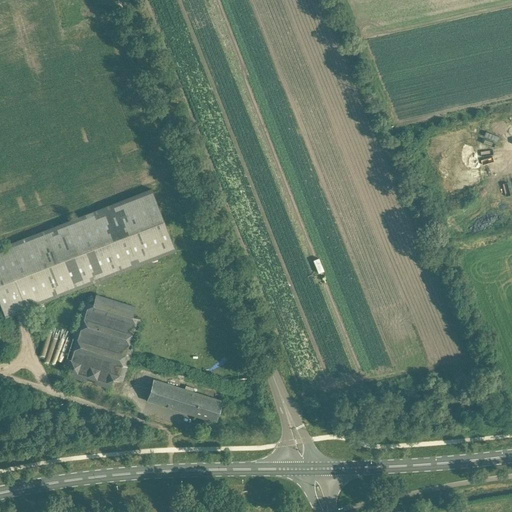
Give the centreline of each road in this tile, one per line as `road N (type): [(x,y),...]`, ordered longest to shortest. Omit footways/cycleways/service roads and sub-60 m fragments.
road 1 (unclassified): [(306,469),(123,0)]
road 2 (primary): [(0,494),(132,473),(306,469)]
road 3 (primary): [(306,469),(511,456)]
road 4 (unclassified): [(156,425),(0,374)]
